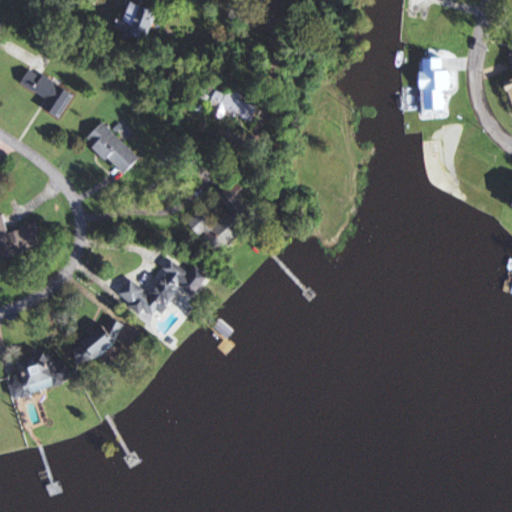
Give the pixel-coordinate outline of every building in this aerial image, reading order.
[(150,8),(153,0),(132,0),(121,31),(149,42),(161,12),(150,8)] [(447,91),(452,90),(452,70),(446,70),(446,59),(425,60),(425,113),(448,112),(447,91)] [(43,108),(60,119),(75,96),(32,68),(22,84),(49,101),(43,108)] [(230,95),(204,85),(199,100),(223,109),(223,110),(255,122),(260,108),(243,102),(245,96),(231,91),(230,95)] [(104,123),(87,140),(124,176),(141,159),(104,123)] [(265,217),(237,181),(218,195),(231,212),(212,227),(201,212),(189,222),(215,255),(265,217)] [(0,256),(42,248),(38,225),(8,231),(5,216),(0,216),(0,256)] [(148,292),(131,280),(121,294),(157,321),(191,275),(171,261),(148,292)] [(84,367),(127,333),(115,318),(72,352),(84,367)] [(20,362),(29,395),(68,384),(60,352),(20,362)]
